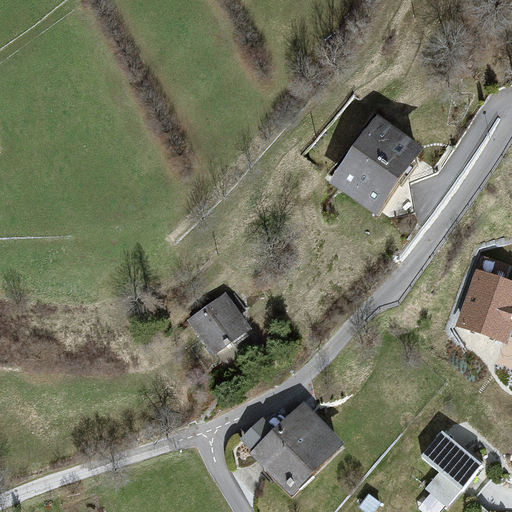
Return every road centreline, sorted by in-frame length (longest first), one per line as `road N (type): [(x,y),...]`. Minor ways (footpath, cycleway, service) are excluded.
road 1 (residential): [(208,452),(511,108)]
road 2 (residential): [(0,507),(140,455),(208,452)]
